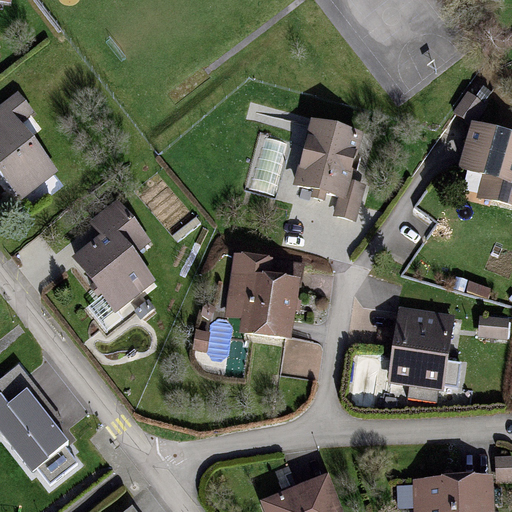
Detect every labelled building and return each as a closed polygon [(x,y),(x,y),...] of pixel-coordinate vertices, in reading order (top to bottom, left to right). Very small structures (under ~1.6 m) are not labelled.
[(15,102),(0,112),(0,174),(26,154),(3,124),(21,110),(15,102)] [(511,138),(471,128),(460,171),(487,178),(482,198),(511,205),(511,138)] [(309,135),(294,194),(339,206),(344,190),(355,147),(309,135)] [(26,154),(0,174),(0,186),(15,206),(48,181),(26,154)] [(361,194),(344,190),(339,206),(335,221),(353,226),(361,194)] [(99,248),(72,270),(112,319),(148,290),(126,265),(145,249),(113,211),(86,233),(99,248)] [(247,289),(241,326),(290,333),(298,277),(267,272),(233,268),(230,287),(247,289)] [(397,316),(386,390),(436,397),(447,323),(397,316)] [(505,327),(478,326),(477,344),(504,345),(505,327)] [(21,373),(0,389),(0,425),(47,485),(85,455),(21,373)] [(511,465),(494,465),(494,482),(511,483),(511,465)] [(338,511),(325,477),(261,503),(264,511),(338,511)] [(493,511),(492,478),(412,482),(413,511),(493,511)]
